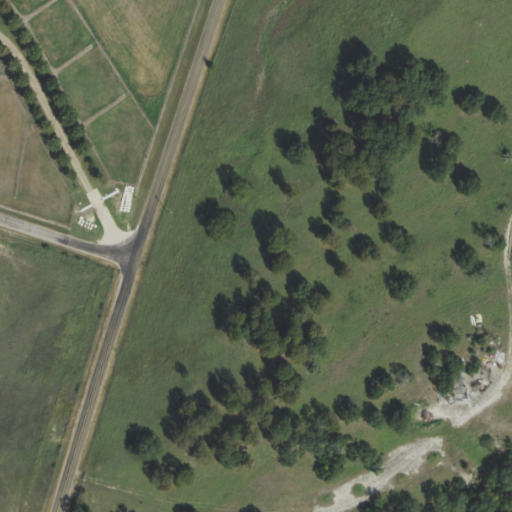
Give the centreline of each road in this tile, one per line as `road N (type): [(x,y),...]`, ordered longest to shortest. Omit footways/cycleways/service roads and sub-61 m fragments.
road 1 (residential): [(56,511),(215,0)]
road 2 (residential): [(130,263),(0,220)]
